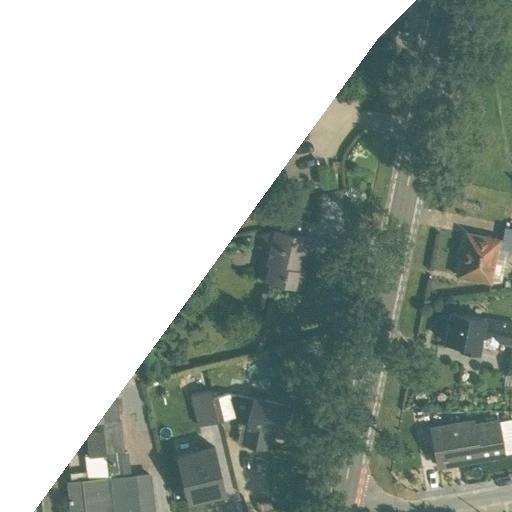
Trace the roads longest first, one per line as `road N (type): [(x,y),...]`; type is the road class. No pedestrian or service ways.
road 1 (primary): [(340,504),(444,0)]
road 2 (residential): [(340,504),(410,511),(511,494)]
